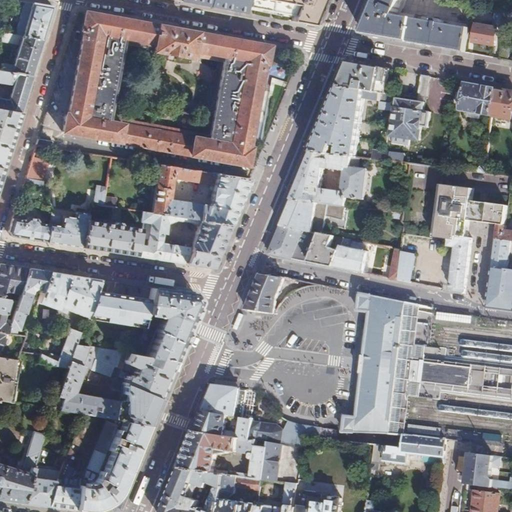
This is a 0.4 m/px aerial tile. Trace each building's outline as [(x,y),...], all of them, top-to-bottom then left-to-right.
[(53,6),(24,0),(14,33),(43,38),(53,6)] [(181,0),(246,12),(247,6),(248,0),(181,0)] [(292,15),(290,21),(313,25),(323,0),(248,0),(247,6),(292,15)] [(375,0),(362,32),(362,34),(364,35),(409,43),(414,18),(415,15),(400,12),(404,0),(375,0)] [(259,89),(263,63),(266,63),(269,46),(184,30),(85,12),(82,28),(85,29),(69,114),(66,113),(63,130),(247,165),(250,148),(247,147),(253,118),(258,118),(263,90),(259,89)] [(508,15),(508,14),(499,13),(496,27),(477,24),(474,42),(496,46),(499,28),(506,29),(508,15)] [(437,48),(466,53),(471,25),(422,16),(422,20),(417,44),(434,47),(437,48)] [(414,18),(409,43),(413,44),(417,44),(422,20),(414,18)] [(14,33),(3,31),(0,39),(19,42),(13,63),(6,62),(4,71),(31,76),(43,38),(14,33)] [(350,62),(340,87),(384,95),(383,102),(394,104),(399,99),(401,97),(394,96),(381,93),(382,85),(396,87),(399,71),(350,62)] [(0,108),(21,112),(31,76),(4,71),(0,70),(0,82),(14,85),(10,99),(0,96),(0,108)] [(427,103),(430,77),(422,75),(419,102),(427,103)] [(464,111),(494,117),(497,89),(467,83),(465,93),(465,98),(463,97),(462,103),(464,103),(464,111)] [(394,96),(396,87),(382,85),(381,93),(394,96)] [(340,87),(312,152),(360,158),(367,99),(382,102),(383,102),(384,95),(340,87)] [(511,91),(497,89),(494,117),(511,120),(511,91)] [(457,110),(464,111),(464,103),(462,103),(463,97),(465,98),(465,93),(456,92),(455,103),(458,104),(457,110)] [(419,102),(399,99),(394,138),(396,138),(413,140),(423,141),(425,127),(431,128),(432,112),(426,112),(427,103),(419,102)] [(394,104),(383,102),(382,102),(381,109),(393,111),(394,104)] [(0,178),(21,112),(0,108),(0,178)] [(51,139),(38,138),(36,144),(49,146),(51,139)] [(388,161),(389,151),(376,150),(375,160),(388,161)] [(407,153),(389,151),(388,161),(406,163),(407,153)] [(347,197),(364,199),(368,168),(359,167),(360,158),(312,152),(293,200),(328,204),(346,206),(347,197)] [(444,168),(451,169),(452,159),(450,159),(444,166),(444,168)] [(142,165),(141,168),(157,171),(151,212),(231,225),(250,178),(137,160),(137,164),(142,165)] [(46,167),(30,165),(26,176),(43,179),(46,167)] [(26,176),(23,185),(40,187),(43,179),(26,176)] [(450,238),(473,240),(474,237),(468,237),(470,220),(509,226),(511,207),(472,202),(473,189),(441,185),(434,237),(450,238)] [(90,194),(88,203),(103,205),(104,195),(106,186),(100,186),(98,195),(90,194)] [(104,195),(103,205),(115,207),(116,201),(112,197),(104,195)] [(328,204),(293,200),(282,227),(319,234),(322,234),(326,218),(344,220),(346,206),(328,204)] [(49,224),(46,241),(82,247),(86,220),(87,212),(74,210),(73,217),(51,214),(49,224)] [(11,236),(46,241),(49,224),(40,222),(35,217),(28,216),(24,219),(17,218),(19,211),(15,211),(8,232),(11,236)] [(142,222),(141,228),(137,256),(213,268),(219,252),(231,225),(151,212),(141,211),(139,221),(142,222)] [(405,220),(406,213),(393,211),(392,218),(405,220)] [(86,220),(82,247),(137,256),(141,228),(122,225),(119,222),(115,221),(113,224),(86,220)] [(500,225),(494,268),(509,270),(510,266),(511,248),(511,231),(508,231),(509,227),(500,225)] [(319,234),(282,227),(270,254),(309,262),(319,234)] [(334,236),(322,234),(319,234),(309,262),(335,267),(341,248),(331,246),(334,236)] [(466,293),(473,240),(450,238),(434,237),(449,240),(449,246),(457,247),(451,290),(466,293)] [(341,248),(335,267),(365,273),(368,250),(364,250),(350,247),(351,239),(345,238),(343,243),(343,245),(341,248)] [(364,250),(366,242),(351,239),(350,247),(364,250)] [(403,250),(403,249),(397,248),(391,278),(399,280),(403,250)] [(403,250),(399,280),(413,282),(418,252),(403,250)] [(16,300),(26,268),(0,263),(0,297),(3,298),(16,300)] [(7,326),(6,333),(13,334),(16,329),(19,330),(31,290),(36,287),(39,288),(38,292),(41,293),(49,271),(26,268),(16,300),(7,326)] [(511,270),(509,270),(494,268),(488,308),(511,310),(511,270)] [(49,271),(41,293),(40,296),(37,304),(67,314),(68,311),(86,317),(86,316),(87,313),(90,304),(94,292),(99,280),(49,271)] [(263,273),(247,311),(277,314),(279,297),(285,282),(290,283),(292,278),(263,273)] [(152,288),(110,281),(105,293),(101,305),(90,304),(87,313),(104,315),(103,319),(126,322),(127,320),(144,322),(145,314),(149,300),(152,288)] [(144,355),(175,360),(198,304),(197,299),(196,297),(196,294),(152,288),(149,300),(145,314),(155,315),(156,312),(161,313),(144,355)] [(105,293),(94,292),(90,304),(101,305),(105,293)] [(344,423),(343,431),(379,434),(388,435),(405,436),(406,433),(407,425),(410,396),(411,386),(413,376),(415,353),(417,345),(420,322),(421,312),(421,309),(422,304),(404,301),(362,292),(361,302),(360,310),(369,311),(366,333),(363,364),(359,394),(357,405),(356,416),(345,416),(344,423)] [(438,313),(437,320),(472,325),(473,317),(438,313)] [(60,358),(71,361),(77,344),(81,332),(71,329),(60,358)] [(0,357),(17,360),(20,351),(26,336),(13,334),(6,333),(0,331),(0,357)] [(126,356),(127,353),(77,344),(71,361),(68,370),(55,410),(83,414),(149,425),(175,360),(144,355),(136,354),(132,353),(131,356),(129,363),(124,362),(126,356)] [(412,396),(443,400),(444,393),(469,396),(474,360),(447,357),(448,349),(431,347),(419,345),(417,345),(415,353),(413,376),(411,386),(410,396),(412,396)] [(29,346),(26,353),(40,355),(42,348),(29,346)] [(37,364),(68,370),(71,361),(60,358),(40,355),(37,364)] [(0,400),(10,402),(17,361),(0,358),(0,400)] [(249,389),(216,386),(213,394),(205,411),(241,416),(246,417),(249,389)] [(241,416),(205,411),(201,421),(197,432),(254,439),(258,421),(258,419),(246,417),(244,431),(239,430),(241,416)] [(149,425),(83,414),(59,475),(83,482),(80,491),(75,509),(88,511),(97,511),(107,511),(115,507),(129,473),(149,425)] [(284,445),(287,432),(280,427),(258,421),(254,439),(269,442),(282,445),(284,445)] [(297,424),(291,422),(290,425),(294,427),(298,429),(302,430),(306,432),(306,436),(323,438),(325,428),(297,424)] [(303,449),(306,436),(306,432),(302,430),(298,429),(294,427),(290,425),(287,432),(284,445),(303,449)] [(36,464),(46,435),(35,432),(26,459),(28,460),(26,468),(25,472),(17,469),(0,464),(0,498),(23,502),(36,464)] [(254,439),(197,432),(182,469),(226,474),(229,474),(229,471),(217,469),(218,465),(216,464),(218,457),(219,449),(256,453),(254,474),(245,473),(245,476),(262,478),(265,478),(269,442),(254,439)] [(406,450),(406,444),(339,435),(337,440),(377,446),(406,450)] [(445,465),(448,440),(408,436),(406,444),(406,450),(377,446),(374,469),(381,469),(381,464),(387,465),(388,462),(409,464),(411,453),(437,456),(436,463),(445,465)] [(278,480),(282,445),(269,442),(265,478),(278,480)] [(485,454),(471,452),(467,483),(494,487),(506,481),(496,480),(493,478),(494,471),(496,456),(485,454)] [(504,457),(496,456),(494,471),(502,472),(504,457)] [(36,503),(49,505),(56,483),(57,481),(43,479),(44,465),(36,464),(23,502),(36,503)] [(163,511),(220,511),(226,474),(182,469),(172,493),(169,499),(163,511)] [(262,478),(245,476),(229,474),(226,474),(220,511),(257,511),(259,504),(228,500),(228,495),(233,496),(237,494),(238,488),(260,491),(262,478)] [(259,504),(257,511),(294,511),(299,482),(288,481),(285,501),(287,504),(287,508),(275,507),(275,503),(259,501),(259,504)] [(60,507),(75,509),(80,491),(56,483),(49,505),(60,507)] [(477,491),(473,511),(499,511),(502,495),(477,491)] [(341,511),(343,498),(317,495),(316,498),(314,498),(315,497),(306,495),(303,497),(301,511),(341,511)] [(382,511),(375,511),(376,501),(370,501),(368,511),(382,511)]
